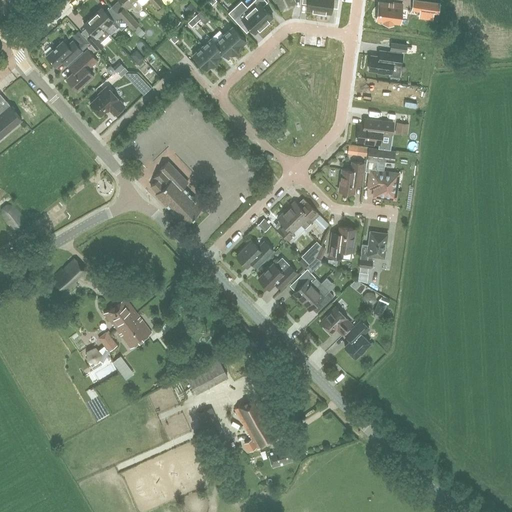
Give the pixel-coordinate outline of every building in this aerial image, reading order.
[(2,0),(3,12),(23,11),(22,0),(2,0)] [(139,10),(142,7),(135,0),(119,0),(129,10),(133,7),(135,10),(139,10)] [(149,0),(157,8),(163,3),(160,0),(149,0)] [(267,2),(265,0),(253,0),(247,6),(264,25),(273,17),(263,6),(267,2)] [(319,12),(320,0),(308,0),(307,10),(319,12)] [(332,0),(320,0),(319,12),(330,13),(332,0)] [(438,13),(439,3),(421,1),(414,0),(412,0),(411,10),(420,11),(438,13)] [(392,22),(400,23),(402,4),(394,3),(394,4),(378,2),(376,20),(384,21),(384,24),(392,25),(392,22)] [(192,5),(186,11),(190,16),(197,10),(192,5)] [(264,25),(247,6),(238,14),(237,13),(232,17),(241,26),(245,22),(255,33),(264,25)] [(139,23),(124,7),(117,13),(126,23),(132,29),(139,23)] [(111,19),(101,8),(92,16),(109,34),(118,27),(120,29),(126,23),(117,13),(111,19)] [(201,18),(196,14),(192,18),(196,23),(201,18)] [(101,42),(109,34),(92,16),(84,24),(93,34),(87,39),(91,44),(96,50),(97,50),(98,51),(104,46),(101,42)] [(196,23),(192,18),(187,22),(192,27),(196,23)] [(138,26),(133,31),(140,38),(144,33),(138,26)] [(232,26),(223,35),(237,50),(243,45),(242,45),(246,41),(232,26)] [(174,34),(170,38),(174,43),(179,39),(174,34)] [(232,55),(237,50),(223,35),(215,42),(229,57),(232,54),(232,55)] [(211,38),(202,46),(215,62),(221,57),(221,56),(224,54),(228,58),(229,57),(215,42),(211,38)] [(87,47),(91,44),(87,39),(82,43),(85,47),(87,46),(87,47)] [(67,46),(63,41),(46,55),(56,66),(67,56),(71,61),(82,51),(73,41),(67,46)] [(93,53),(96,50),(91,44),(87,47),(93,53)] [(210,67),(215,62),(202,46),(192,55),(206,70),(210,66),(210,67)] [(77,89),(93,75),(87,69),(97,60),(87,50),(78,59),(82,64),(67,78),(77,89)] [(400,65),(402,53),(380,50),(379,56),(371,55),(369,70),(391,73),(392,64),(400,65)] [(129,56),(137,64),(143,59),(136,51),(129,56)] [(31,72),(36,68),(30,60),(25,64),(31,72)] [(121,77),(128,70),(124,66),(117,72),(121,77)] [(142,94),(149,87),(145,83),(139,89),(142,94)] [(394,90),(367,85),(365,100),(392,105),(394,90)] [(114,115),(124,106),(107,86),(98,94),(100,95),(90,104),(100,115),(107,109),(109,109),(114,115)] [(0,137),(21,119),(9,105),(0,94),(0,137)] [(391,135),(393,122),(365,118),(364,125),(359,125),(357,140),(380,143),(381,133),(391,135)] [(397,133),(406,134),(407,123),(398,122),(397,133)] [(365,171),(371,172),(369,187),(375,188),(374,195),(374,196),(375,196),(375,195),(394,198),(398,174),(397,174),(378,171),(379,160),(394,162),(395,150),(368,147),(365,171)] [(184,224),(202,207),(183,187),(188,182),(168,161),(159,169),(160,171),(154,177),(157,180),(150,186),(157,192),(155,194),(184,224)] [(361,185),(364,163),(352,161),(351,170),(342,169),(339,191),(353,193),(355,184),(361,185)] [(319,214),(303,198),(297,204),(295,201),(286,210),(305,228),(319,214)] [(14,231),(25,220),(12,204),(1,214),(14,231)] [(291,243),(305,228),(286,210),(278,218),(285,226),(285,228),(281,232),(291,243)] [(353,242),(355,229),(340,227),(339,234),(332,233),(328,256),(341,258),(342,250),(353,252),(355,242),(353,242)] [(371,268),(372,261),(373,256),(384,257),(387,233),(370,231),(368,245),(361,244),(360,252),(361,252),(360,259),(359,259),(358,266),(371,268)] [(260,250),(251,241),(236,256),(247,267),(258,256),(262,261),(273,250),(266,243),(260,250)] [(317,241),(310,247),(317,254),(321,246),(317,241)] [(310,262),(316,267),(322,260),(316,256),(310,262)] [(90,273),(76,258),(64,269),(64,268),(51,280),(62,292),(78,276),(82,280),(90,273)] [(304,268),(305,267),(308,264),(303,258),(298,263),(304,268)] [(282,272),(273,263),(258,278),(269,289),(282,276),(287,282),(296,273),(289,265),(282,272)] [(301,302),(321,283),(307,268),(296,279),(301,284),(301,286),(293,293),(301,302)] [(323,306),(332,297),(334,296),(321,283),(301,302),(309,310),(317,302),(319,302),(323,306)] [(116,329),(137,313),(125,297),(104,313),(116,329)] [(374,313),(381,316),(386,304),(378,301),(374,313)] [(342,334),(351,325),(345,318),(346,318),(336,307),(320,322),(325,326),(324,326),(324,329),(327,331),(329,331),(330,331),(331,332),(336,328),(342,334)] [(130,348),(151,332),(137,313),(116,329),(130,348)] [(355,357),(370,343),(362,335),(369,328),(361,320),(345,335),(350,341),(345,346),(355,357)] [(109,340),(107,338),(102,341),(104,344),(109,351),(116,346),(111,338),(109,340)] [(197,393),(227,376),(216,357),(186,373),(197,393)] [(115,365),(121,373),(129,367),(123,359),(115,365)] [(278,448),(275,438),(279,436),(258,397),(234,409),(252,439),(244,443),(249,451),(256,447),(257,449),(266,443),(269,451),(268,451),(272,465),(291,460),(287,445),(278,448)] [(213,456),(229,450),(211,408),(195,414),(213,456)]
